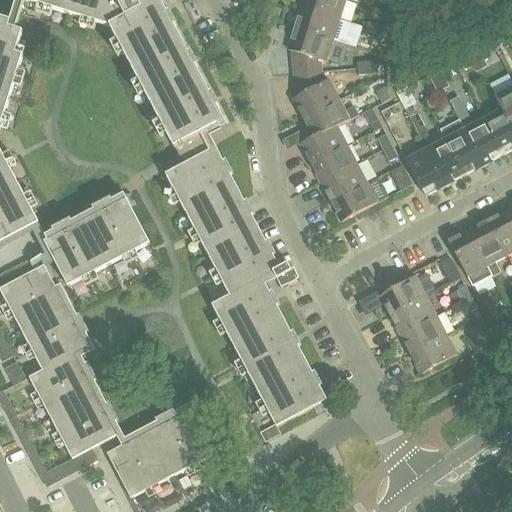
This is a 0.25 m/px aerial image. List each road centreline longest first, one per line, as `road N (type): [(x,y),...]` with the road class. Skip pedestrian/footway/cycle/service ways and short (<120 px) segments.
road 1 (residential): [(314,283),(270,200),(256,82),(213,0)]
road 2 (residential): [(314,283),(511,179)]
road 3 (residential): [(242,511),(324,438),(378,406)]
road 4 (residential): [(378,406),(314,283)]
